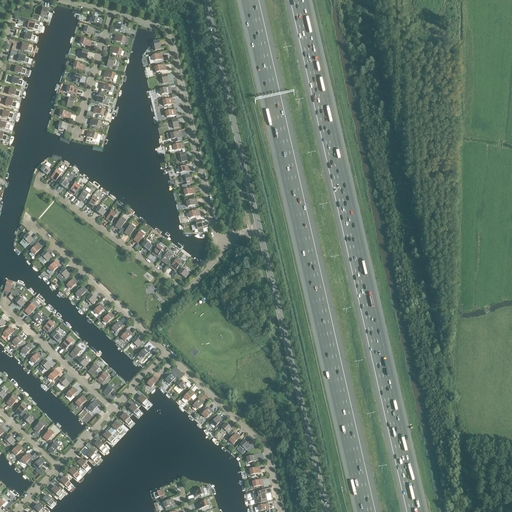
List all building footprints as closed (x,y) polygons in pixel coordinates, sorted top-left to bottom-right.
[(48,10),(43,9),(41,16),(48,18),(49,13),(48,13),(48,10)] [(34,42),(36,37),(26,34),(25,40),(34,42)] [(155,51),(161,50),(159,42),(152,44),(153,49),(155,48),(155,51)] [(86,60),(88,53),(81,51),(80,56),(81,57),(81,59),(86,60)] [(115,66),(116,61),(109,59),(107,67),(112,68),(113,66),(115,66)] [(25,76),(26,70),(17,68),(15,73),(25,76)] [(79,84),(81,77),(74,75),(73,80),(75,81),(74,83),(79,84)] [(167,84),(168,83),(167,76),(160,78),(161,82),(163,82),(163,84),(164,84),(167,84)] [(91,101),(91,104),(98,106),(99,103),(102,104),(108,105),(110,99),(106,98),(106,97),(99,95),(97,102),(91,101)] [(7,101),(6,106),(15,109),(17,104),(13,102),(14,99),(8,98),(7,101)] [(72,108),(74,101),(67,99),(66,104),(68,105),(67,107),(72,108)] [(174,129),(179,128),(177,121),(170,122),(171,127),(173,127),(174,129)] [(66,130),(67,125),(60,123),(58,130),(63,132),(63,130),(66,130)] [(88,132),(87,138),(93,139),(92,141),(98,143),(100,136),(97,135),(88,132)] [(172,133),(170,133),(171,135),(172,140),(175,140),(176,143),(182,142),(181,138),(180,133),(177,134),(177,133),(176,132),(172,133)] [(182,163),(187,161),(185,154),(178,156),(179,161),(181,160),(182,163)] [(47,175),(50,171),(48,170),(49,168),(45,165),(41,171),(47,175)] [(182,166),(178,167),(179,169),(180,174),(181,177),(190,175),(189,172),(188,166),(183,168),(182,166)] [(55,182),(61,174),(57,171),(51,178),(55,182)] [(185,178),(183,178),(185,183),(186,183),(187,185),(192,184),(190,177),(185,178)] [(65,189),(69,185),(67,183),(68,182),(64,179),(59,185),(65,189)] [(74,183),(68,191),(70,192),(74,195),(76,197),(82,189),(79,188),(74,183)] [(84,200),(89,195),(84,191),(79,199),(83,202),(84,200)] [(92,209),(98,201),(94,198),(88,206),(92,209)] [(102,217),(106,212),(103,211),(105,209),(101,206),(96,212),(102,217)] [(192,213),(189,213),(191,219),(192,218),(193,222),(201,220),(200,216),(199,211),(198,211),(198,209),(191,211),(192,213)] [(111,223),(116,215),(112,212),(106,220),(111,223)] [(120,230),(126,222),(121,219),(116,227),(120,230)] [(201,221),(194,223),(195,228),(197,227),(197,230),(198,233),(204,233),(203,229),(201,221)] [(129,237),(135,229),(130,226),(125,233),(129,237)] [(138,243),(144,236),(140,233),(134,240),(138,243)] [(23,241),(20,244),(25,249),(29,244),(31,247),(35,243),(35,242),(39,238),(36,236),(32,240),(28,235),(23,241)] [(147,241),(142,247),(148,251),(151,253),(154,248),(152,247),(150,245),(151,244),(147,241)] [(35,255),(41,248),(37,245),(31,252),(35,255)] [(158,246),(152,254),(157,257),(160,260),(165,253),(161,251),(162,250),(158,246)] [(167,253),(162,261),(166,264),(169,267),(175,259),(172,257),(173,254),(169,251),(167,253)] [(47,262),(51,258),(46,253),(41,258),(44,261),(45,260),(47,262)] [(177,260),(171,268),(175,271),(172,276),(174,278),(182,268),(179,266),(181,263),(177,260)] [(49,269),(46,272),(50,275),(52,272),(53,273),(59,266),(55,262),(49,269)] [(185,279),(188,274),(186,273),(188,271),(184,268),(179,274),(185,279)] [(65,279),(69,275),(64,270),(59,275),(62,279),(64,277),(65,279)] [(71,290),(77,283),(73,279),(67,286),(71,290)] [(80,298),(86,292),(83,288),(76,295),(80,298)] [(93,305),(96,301),(91,296),(86,301),(90,304),(91,303),(93,305)] [(21,308),(25,304),(23,302),(24,301),(20,297),(15,302),(21,308)] [(99,304),(93,310),(95,311),(94,312),(98,316),(105,309),(101,305),(100,305),(99,304)] [(29,316),(36,309),(32,305),(25,312),(29,316)] [(39,314),(34,320),(39,325),(43,321),(45,323),(49,319),(45,315),(42,318),(39,314)] [(107,324),(114,317),(110,314),(103,321),(107,324)] [(48,324),(43,329),(47,333),(48,332),(49,334),(54,330),(52,328),(54,326),(50,322),(48,324)] [(119,322),(112,329),(116,333),(114,335),(116,337),(119,334),(118,332),(117,332),(123,326),(119,322)] [(7,338),(14,332),(10,328),(3,335),(7,338)] [(123,333),(119,337),(120,338),(120,337),(121,338),(125,342),(127,340),(129,343),(133,338),(131,336),(132,335),(128,331),(124,335),(123,333)] [(57,332),(52,337),(57,342),(59,344),(63,340),(61,338),(59,337),(60,335),(57,332)] [(19,336),(13,343),(16,347),(18,349),(19,347),(21,348),(26,343),(23,340),(19,336)] [(65,350),(72,343),(68,339),(61,346),(65,350)] [(138,348),(142,344),(136,339),(131,344),(135,348),(136,346),(138,348)] [(25,356),(32,349),(28,345),(22,352),(25,356)] [(74,359),(81,352),(77,348),(71,355),(74,359)] [(143,359),(150,352),(146,348),(139,355),(143,359)] [(37,354),(31,361),(34,364),(38,361),(40,363),(44,359),(42,357),(41,357),(37,354)] [(84,368),(88,364),(86,362),(87,361),(84,358),(79,363),(84,368)] [(47,371),(51,367),(46,362),(41,367),(44,370),(45,369),(47,371)] [(95,365),(89,372),(92,376),(94,375),(96,377),(99,374),(97,372),(96,372),(99,369),(95,365)] [(173,374),(166,381),(170,384),(176,377),(179,380),(183,376),(175,368),(171,372),(173,374)] [(53,382),(59,375),(55,371),(49,378),(53,382)] [(104,374),(98,381),(102,385),(104,387),(110,381),(107,378),(108,378),(104,374)] [(158,381),(154,377),(147,384),(151,388),(158,381)] [(59,384),(56,387),(62,392),(65,388),(69,384),(64,379),(59,384)] [(178,385),(176,387),(179,390),(177,392),(179,394),(183,391),(186,387),(181,382),(179,381),(177,384),(178,385)] [(107,397),(114,390),(110,386),(103,393),(107,397)] [(71,399),(77,392),(73,388),(67,395),(71,399)] [(184,398),(181,401),(185,404),(188,401),(195,395),(191,391),(184,398)] [(145,407),(149,403),(142,396),(138,400),(145,407)] [(11,407),(17,400),(14,397),(7,403),(11,407)] [(80,407),(86,401),(82,397),(76,404),(80,407)] [(197,410),(204,403),(200,399),(193,406),(197,410)] [(89,404),(84,410),(86,412),(88,409),(92,412),(99,405),(95,402),(91,405),(89,404)] [(23,405),(16,412),(20,416),(23,418),(28,412),(25,410),(26,409),(23,405)] [(137,416),(141,412),(133,405),(129,409),(137,416)] [(204,410),(200,413),(202,415),(206,419),(213,412),(209,408),(206,411),(204,410)] [(128,425),(132,421),(124,414),(121,418),(128,425)] [(30,425),(33,421),(32,420),(33,418),(29,415),(24,420),(30,425)] [(218,424),(222,420),(218,417),(211,424),(215,427),(218,424)] [(38,433),(45,426),(41,422),(34,429),(38,433)] [(116,424),(110,430),(114,434),(116,431),(120,434),(123,431),(116,424)] [(228,434),(232,430),(226,425),(221,430),(225,433),(226,432),(228,434)] [(107,433),(104,436),(111,443),(115,440),(111,436),(114,434),(110,430),(107,433)] [(47,442),(54,435),(50,431),(43,438),(47,442)] [(233,445),(240,438),(236,434),(229,441),(233,445)] [(11,445),(15,441),(9,436),(4,441),(8,445),(9,443),(11,445)] [(239,447),(237,450),(242,455),(246,451),(248,453),(252,449),(256,445),(253,441),(249,446),(244,442),(239,447)] [(102,453),(106,449),(99,442),(95,445),(102,453)] [(53,454),(59,447),(55,443),(49,450),(53,454)] [(16,456),(23,449),(19,445),(12,452),(16,456)] [(90,451),(86,455),(94,462),(97,458),(94,454),(96,452),(92,448),(90,450),(90,451)] [(28,454),(21,461),(25,465),(26,464),(29,467),(39,456),(36,453),(32,458),(28,454)] [(40,459),(34,466),(38,470),(36,471),(40,475),(44,471),(40,468),(44,463),(40,459)] [(85,471),(89,467),(81,460),(78,464),(85,471)] [(76,480),(80,476),(73,469),(69,473),(76,480)] [(68,489),(72,485),(64,478),(60,482),(68,489)] [(59,498),(63,494),(56,487),(52,491),(59,498)] [(270,488),(252,493),(255,505),(267,502),(266,499),(265,495),(272,494),(270,488)] [(202,489),(193,493),(195,498),(200,496),(201,498),(208,495),(206,489),(202,490),(202,489)] [(163,491),(154,494),(156,499),(159,498),(160,497),(161,501),(164,500),(163,496),(165,496),(163,491)] [(51,507),(54,503),(47,496),(43,500),(51,507)] [(1,500),(0,501),(0,509),(2,507),(4,508),(8,503),(3,498),(1,501),(1,500)] [(172,500),(163,503),(165,508),(166,511),(181,507),(180,503),(174,505),(172,500)] [(199,509),(208,506),(206,501),(197,504),(199,509)]
